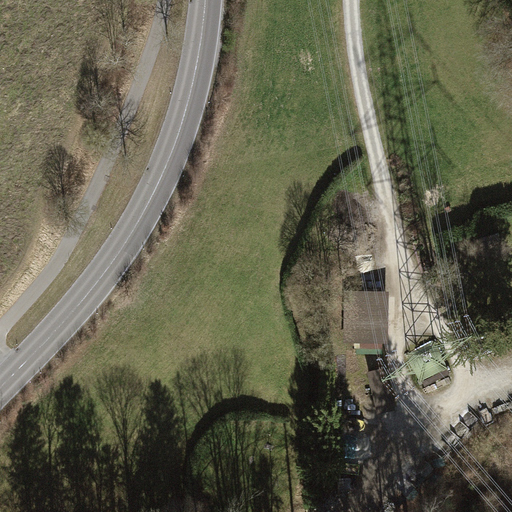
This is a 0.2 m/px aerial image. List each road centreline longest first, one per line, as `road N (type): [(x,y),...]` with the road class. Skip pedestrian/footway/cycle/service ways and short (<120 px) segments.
road 1 (secondary): [(0,389),(104,276),(154,192),(195,79),(204,0)]
road 2 (track): [(353,0),(355,56),(391,225),(417,425)]
